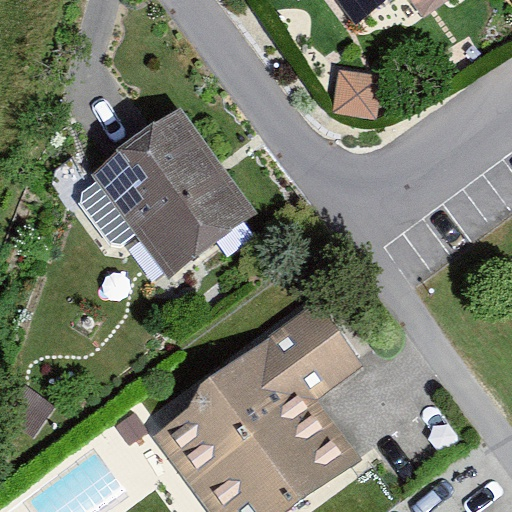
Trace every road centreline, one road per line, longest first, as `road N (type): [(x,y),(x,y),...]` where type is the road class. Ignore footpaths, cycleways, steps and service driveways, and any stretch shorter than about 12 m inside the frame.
road 1 (residential): [(339,201),(399,302),(511,457)]
road 2 (residential): [(191,0),(339,201)]
road 3 (residential): [(511,78),(339,201)]
